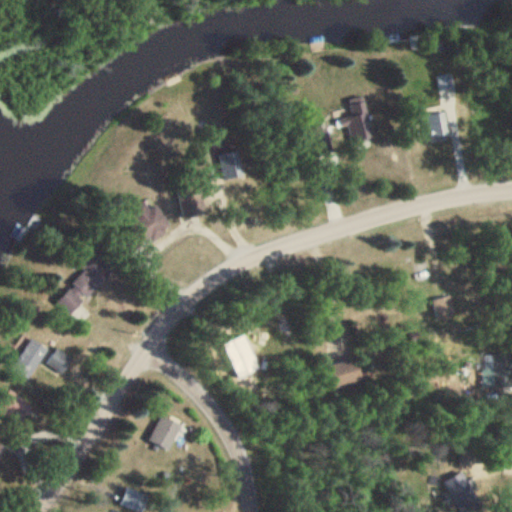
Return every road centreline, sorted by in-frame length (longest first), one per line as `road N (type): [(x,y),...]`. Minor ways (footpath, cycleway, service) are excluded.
road 1 (residential): [(40,511),(67,487),(208,273),(290,234),(361,216),(511,196)]
road 2 (residential): [(248,511),(246,468),(223,413),(149,354)]
